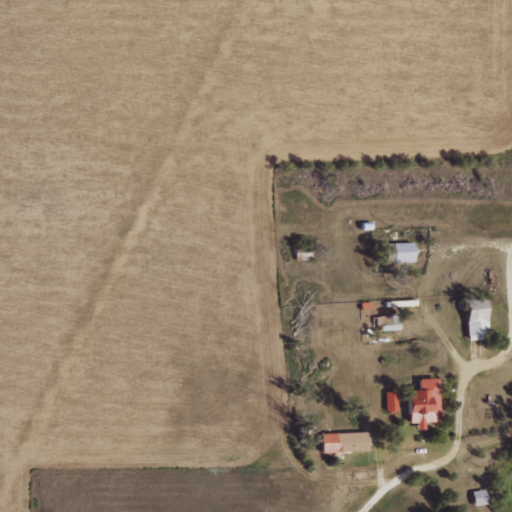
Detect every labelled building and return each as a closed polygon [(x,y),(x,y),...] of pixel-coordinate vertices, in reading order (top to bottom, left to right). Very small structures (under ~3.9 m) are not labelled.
[(489,338),(488,295),(469,296),(470,321),(469,321),(469,339),(489,338)] [(412,422),(418,421),(418,428),(426,428),(426,420),(441,420),(440,377),(420,378),(421,389),(411,389),(412,422)] [(398,409),(398,390),(387,390),(387,409),(398,409)] [(369,432),(322,433),(323,450),(369,449),(369,432)] [(473,490),(474,504),(487,503),(486,488),(473,490)]
